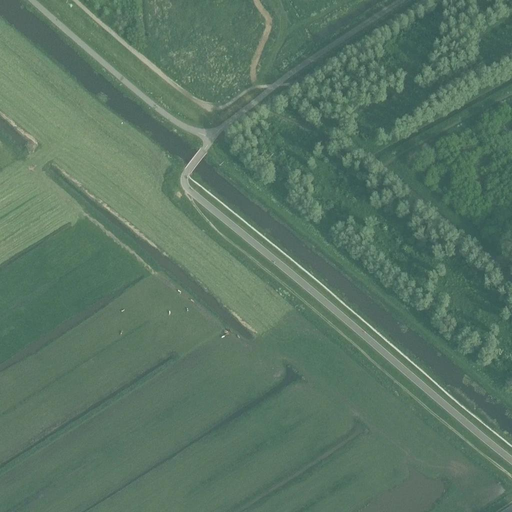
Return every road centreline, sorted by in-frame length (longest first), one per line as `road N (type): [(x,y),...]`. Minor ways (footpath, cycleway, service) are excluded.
road 1 (unknown): [(511,476),(179,190),(183,180)]
road 2 (unknown): [(427,0),(294,87),(255,88),(217,110),(196,104),(73,0)]
